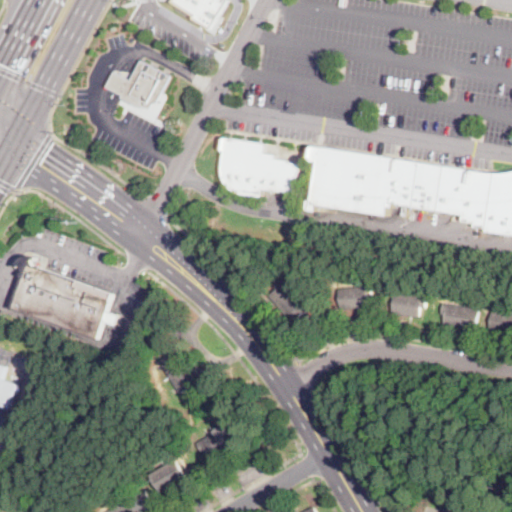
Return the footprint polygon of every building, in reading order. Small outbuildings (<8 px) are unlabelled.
[(232,0),(214,30),(207,25),(203,31),(190,23),(193,20),(175,9),(178,4),(174,1),(174,0),(232,0)] [(175,76),(165,95),(161,103),(157,104),(154,109),(148,106),(143,108),(124,99),(126,96),(109,87),(117,72),(132,79),(143,59),(175,76)] [(304,166),(303,173),(301,172),(298,195),(266,190),(265,197),(245,194),(235,188),(231,183),(228,177),(227,172),(227,167),(230,150),(229,148),(230,140),(231,139),(233,138),(269,143),(270,144),(269,153),(279,154),(280,156),(279,158),(291,160),(292,162),(302,164),(304,166)] [(511,233),(488,230),(488,228),(477,227),(478,223),(465,221),(466,215),(395,204),(395,207),(390,206),(389,215),(321,205),(320,210),(312,209),(313,200),(316,201),(322,161),(313,159),(315,145),(472,169),(490,171),(500,172),(506,172),(511,171),(511,170),(511,233)] [(106,321),(100,339),(16,308),(29,274),(26,267),(40,261),(43,267),(117,294),(111,311),(110,314),(106,321)] [(309,309),(300,317),(297,314),(291,319),(272,296),(282,288),(280,285),(286,280),(309,309)] [(360,308),(343,310),(341,289),(372,286),(373,297),(370,297),(371,307),(360,308)] [(429,297),(427,308),(423,308),(421,318),(394,313),(397,292),(429,297)] [(481,309),(478,330),(446,324),(447,314),(443,314),(445,303),(481,309)] [(511,311),(511,334),(490,331),(494,309),(511,311)] [(122,315),(119,326),(106,321),(110,314),(111,311),(122,315)] [(182,353),(193,373),(197,380),(190,384),(192,387),(181,394),(165,367),(162,361),(172,354),(174,358),(182,353)] [(0,364),(9,367),(10,367),(6,379),(21,384),(13,409),(0,404),(0,364)] [(228,449),(220,454),(212,458),(207,450),(203,452),(197,442),(234,421),(244,439),(228,449)] [(174,486),(164,492),(154,475),(179,459),(190,477),(174,486)] [(154,509),(148,511),(107,511),(147,489),(153,501),(150,502),(154,509)]
